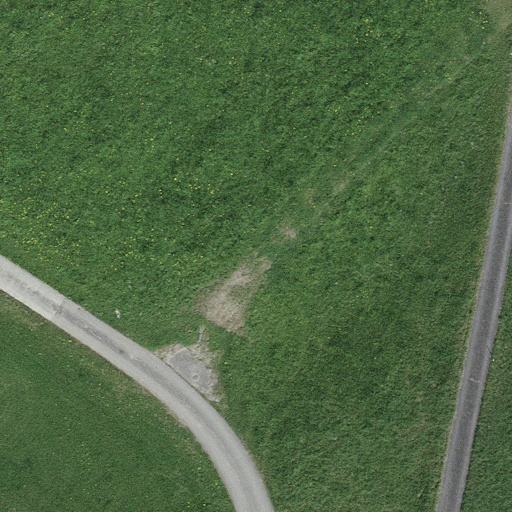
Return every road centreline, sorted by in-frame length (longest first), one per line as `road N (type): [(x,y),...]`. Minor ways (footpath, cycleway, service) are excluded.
road 1 (residential): [(0,275),(147,374),(232,459),(256,511)]
road 2 (track): [(462,511),(511,234)]
